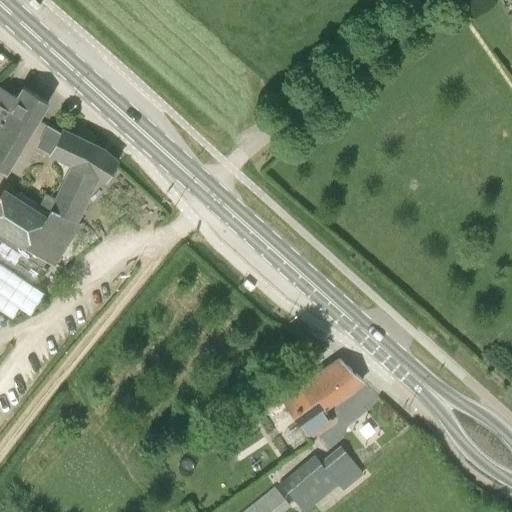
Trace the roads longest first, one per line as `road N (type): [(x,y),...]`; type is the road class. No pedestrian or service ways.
road 1 (primary): [(440,399),(0,4)]
road 2 (track): [(168,240),(0,455)]
